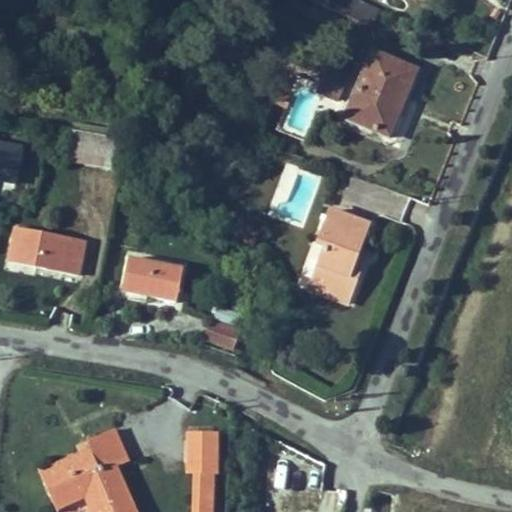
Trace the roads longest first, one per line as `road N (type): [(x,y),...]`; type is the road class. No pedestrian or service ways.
road 1 (residential): [(511,55),(353,446)]
road 2 (residential): [(353,446),(181,360),(0,328)]
road 3 (unclassified): [(353,446),(427,477),(511,497)]
